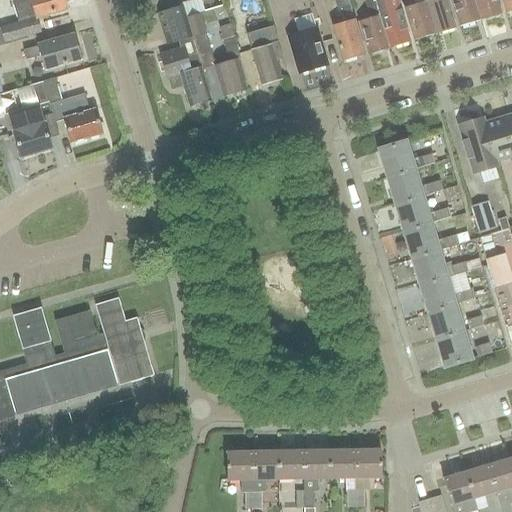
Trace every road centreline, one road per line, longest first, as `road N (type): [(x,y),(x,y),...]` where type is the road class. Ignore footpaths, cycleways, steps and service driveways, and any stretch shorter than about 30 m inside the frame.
road 1 (residential): [(319,118),(404,410)]
road 2 (residential): [(190,415),(193,301),(152,165)]
road 3 (residential): [(190,415),(330,419),(404,410)]
road 4 (residential): [(319,118),(511,60)]
road 5 (residential): [(152,165),(319,118)]
road 6 (residential): [(152,165),(104,0)]
road 7 (residential): [(0,268),(94,233),(91,180)]
